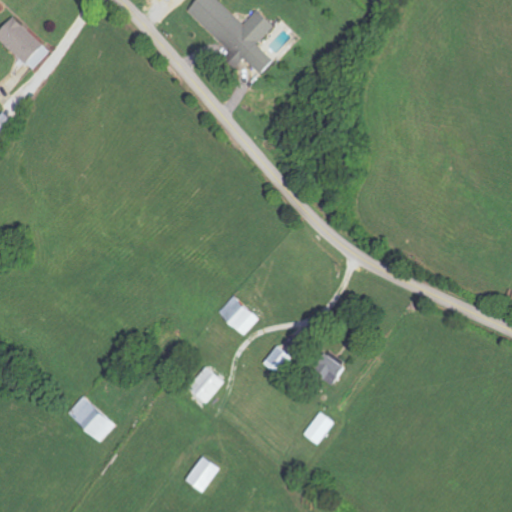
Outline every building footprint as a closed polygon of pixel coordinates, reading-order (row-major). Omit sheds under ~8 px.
[(201,0),(190,13),(244,62),(247,58),(265,74),(278,60),(261,45),(278,26),(261,11),(248,24),(221,0),(201,0)] [(46,46),(17,18),(0,34),(0,37),(28,65),(46,46)] [(246,336),(262,320),(237,296),(221,313),(246,336)] [(281,376),(295,358),(281,347),(267,364),(281,376)] [(337,386),(345,372),(329,363),(321,377),(337,386)] [(227,383),(209,368),(191,390),(209,405),(227,383)] [(119,426),(87,397),(72,414),(104,443),(119,426)] [(190,483),(209,494),(223,468),(205,458),(190,483)]
